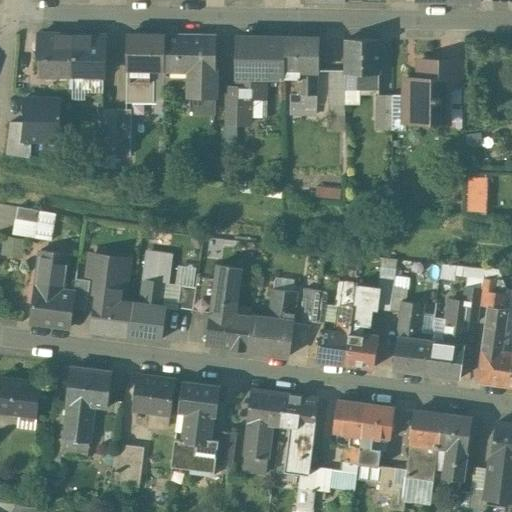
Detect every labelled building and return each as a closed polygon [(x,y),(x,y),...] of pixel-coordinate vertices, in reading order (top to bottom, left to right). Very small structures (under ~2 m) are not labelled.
[(73,34),(37,34),(36,73),(72,73),(73,34)] [(104,35),(73,34),(72,73),(104,74),(104,35)] [(165,35),(126,34),(126,68),(154,69),(164,69),(165,57),(165,35)] [(216,36),(179,35),(178,57),(165,57),(164,69),(191,70),(190,96),(214,97),(216,36)] [(179,35),(165,35),(165,57),(178,57),(179,35)] [(285,37),(237,37),(236,87),(236,97),(249,98),(264,98),(265,77),(283,77),(283,78),(284,78),(285,37)] [(319,38),(285,37),(284,78),(295,78),(298,78),(298,113),(316,114),(317,71),(318,71),(319,38)] [(379,40),(345,39),(345,70),(345,74),(357,74),(357,90),(359,90),(379,90),(379,74),(379,40)] [(449,60),(421,60),(421,70),(424,73),(419,78),(405,78),(404,95),(404,112),(424,113),(424,122),(448,122),(449,86),(449,60)] [(463,60),(449,60),(449,86),(463,86),(463,60)] [(154,69),(126,68),(125,102),(153,103),(154,69)] [(345,70),(329,70),(329,114),(345,114),(345,104),(345,74),(345,70)] [(357,74),(345,74),(345,104),(359,104),(359,90),(357,90),(357,74)] [(295,78),(295,93),(290,93),(290,113),(298,113),(298,78),(295,78)] [(249,98),(236,97),(236,87),(224,87),(224,123),(249,123),(249,115),(249,98)] [(9,154),(30,155),(30,140),(59,141),(61,96),(11,95),(9,154)] [(392,95),(377,95),(377,130),(392,130),(392,122),(392,95)] [(404,95),(392,95),(392,122),(404,122),(404,112),(404,95)] [(214,97),(190,96),(190,111),(213,112),(214,97)] [(264,98),(249,98),(249,115),(264,116),(264,98)] [(116,108),(101,108),(100,154),(115,154),(116,108)] [(131,108),(116,108),(115,154),(130,154),(131,108)] [(40,211),(17,207),(15,218),(38,222),(40,211)] [(5,238),(5,253),(24,253),(25,238),(5,238)] [(68,254),(40,250),(30,321),(70,327),(72,308),(74,292),(73,292),(63,291),(68,254)] [(126,259),(106,256),(105,262),(91,260),(89,275),(97,276),(95,294),(97,295),(97,299),(122,302),(124,287),(122,287),(126,259)] [(167,260),(147,258),(144,279),(164,281),(167,260)] [(455,266),(441,264),(439,278),(453,280),(455,266)] [(240,268),(218,265),(211,311),(234,314),(240,268)] [(484,269),(468,267),(463,302),(467,303),(469,286),(482,288),(483,281),(484,269)] [(90,280),(75,278),(73,292),(74,292),(72,308),(86,310),(90,280)] [(164,281),(144,279),(141,304),(141,305),(160,307),(164,281)] [(496,283),(483,281),(482,288),(480,300),(493,302),(496,283)] [(482,288),(469,286),(467,303),(468,303),(466,316),(467,316),(477,317),(480,300),(482,288)] [(209,289),(195,287),(192,309),(206,312),(209,289)] [(296,292),(273,289),(270,319),(293,322),(292,321),(296,292)] [(328,291),(316,290),(314,301),(311,321),(323,323),(328,291)] [(354,293),(339,291),(334,320),(338,321),(337,331),(349,333),(353,306),(354,293)] [(122,302),(97,299),(93,330),(128,334),(133,303),(122,302)] [(314,301),(302,299),(299,323),(311,325),(311,321),(314,301)] [(423,303),(402,301),(400,319),(420,321),(423,303)] [(463,302),(448,301),(446,318),(443,342),(464,345),(467,327),(466,327),(467,316),(466,316),(468,303),(467,303),(463,302)] [(160,307),(141,305),(141,304),(133,303),(128,334),(161,338),(165,308),(160,307)] [(369,308),(353,306),(349,333),(361,334),(363,324),(366,325),(369,308)] [(211,311),(207,344),(231,347),(231,348),(245,350),(245,349),(247,349),(252,317),(234,314),(211,311)] [(270,319),(252,317),(247,349),(247,350),(288,355),(293,322),(270,319)] [(446,318),(434,317),(430,340),(443,342),(446,318)] [(420,321),(400,319),(397,336),(418,339),(420,321)] [(505,327),(487,324),(484,350),(501,352),(505,327)] [(337,331),(321,329),(317,359),(345,363),(349,333),(337,331)] [(361,334),(349,333),(345,363),(373,367),(377,336),(361,334)] [(418,339),(397,336),(393,369),(426,373),(430,341),(418,339)] [(443,342),(430,340),(430,341),(426,373),(460,378),(464,345),(443,342)] [(484,350),(483,350),(479,380),(507,384),(511,354),(501,352),(484,350)] [(111,372),(71,366),(67,402),(93,406),(106,407),(111,372)] [(174,380),(137,375),(132,409),(170,414),(174,380)] [(40,383),(0,377),(0,411),(36,416),(40,383)] [(218,385),(182,380),(178,411),(186,413),(212,416),(215,416),(218,385)] [(284,394),(251,389),(247,421),(271,424),(280,426),(284,394)] [(318,398),(284,394),(280,426),(289,427),(307,429),(313,430),(318,398)] [(365,404),(337,401),(333,431),(350,434),(361,435),(365,404)] [(93,406),(68,402),(62,448),(87,451),(93,406)] [(393,408),(365,404),(361,435),(373,437),(379,437),(388,439),(389,439),(393,408)] [(442,415),(414,411),(405,477),(433,481),(438,445),(442,415)] [(212,416),(186,413),(182,440),(175,439),(171,465),(190,468),(214,471),(215,462),(218,440),(216,439),(209,439),(212,416)] [(470,418),(442,415),(438,445),(448,446),(465,449),(466,449),(470,418)] [(271,424),(248,421),(242,469),(254,471),(255,459),(258,459),(259,457),(267,458),(271,424)] [(511,423),(496,422),(491,456),(511,458),(511,423)] [(307,429),(289,427),(283,471),(294,472),(295,464),(302,465),(307,429)] [(235,434),(218,431),(216,439),(218,440),(215,462),(231,464),(235,434)] [(361,435),(350,434),(348,445),(344,445),(342,461),(357,463),(361,435)] [(373,437),(361,435),(357,463),(373,465),(375,449),(371,448),(373,437)] [(144,447),(118,443),(115,471),(140,474),(144,447)] [(465,449),(448,446),(443,478),(460,480),(465,449)] [(511,458),(491,456),(486,489),(511,492),(511,458)] [(357,463),(342,461),(339,482),(354,484),(355,481),(357,463)] [(373,465),(357,463),(355,481),(370,483),(373,465)] [(318,467),(306,466),(303,487),(315,489),(318,467)] [(331,469),(318,467),(315,489),(328,491),(331,469)] [(407,485),(393,484),(390,509),(403,511),(407,485)] [(511,496),(511,492),(486,489),(485,500),(511,503),(511,496)]
